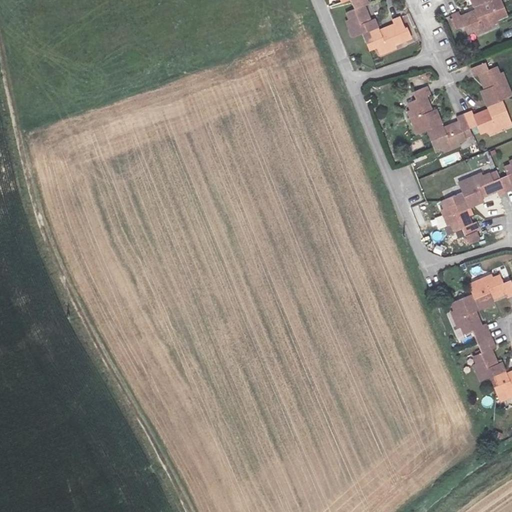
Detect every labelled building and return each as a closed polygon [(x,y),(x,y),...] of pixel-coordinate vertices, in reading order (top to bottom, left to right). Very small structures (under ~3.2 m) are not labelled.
[(402,30),(397,18),(390,21),(392,26),(376,32),(371,20),(367,21),(362,6),(366,4),(364,0),(347,0),(352,10),(346,13),(348,20),(345,22),(348,30),(350,29),(353,36),(360,34),(367,52),(375,49),(376,53),(384,50),(385,52),(393,48),(392,45),(399,42),(396,33),(402,30)] [(467,0),(472,12),(458,18),(455,13),(448,16),(453,29),(459,27),(463,35),(470,32),(472,36),(481,32),(480,30),(487,27),(486,25),(505,17),(497,0),(467,0)] [(479,63),(467,68),(470,76),(475,75),(480,90),(476,92),(484,111),(470,116),(467,111),(452,118),(454,123),(440,129),(432,109),(427,111),(422,96),(426,94),(423,86),(410,91),(413,100),(404,103),(406,109),(403,111),(406,119),(408,119),(414,133),(422,130),(430,151),(437,148),(438,151),(447,147),(447,149),(456,145),(455,142),(461,139),(458,131),(472,124),(476,133),(481,131),(482,134),(491,131),(490,129),(496,126),(495,124),(505,120),(496,100),(504,97),(498,82),(500,81),(496,72),(493,74),(490,67),(482,70),(479,63)] [(470,241),(480,237),(477,229),(480,228),(477,220),(474,221),(468,207),(485,200),(484,196),(497,190),(499,195),(511,189),(511,184),(511,161),(504,165),(507,171),(492,177),(489,170),(481,173),(479,170),(470,173),(471,176),(461,180),(466,191),(445,199),(447,207),(445,208),(447,214),(444,216),(448,225),(453,223),(456,230),(464,226),(470,241)] [(511,369),(503,373),(498,361),(494,362),(488,347),(493,346),(484,321),(478,323),(473,309),(493,301),(491,297),(505,292),(507,295),(511,293),(511,286),(509,280),(503,282),(500,273),(492,276),(491,272),(475,278),(478,288),(455,296),(457,303),(451,306),(455,316),(452,317),(455,326),(460,324),(462,330),(470,327),(479,350),(472,353),(475,361),(469,363),(473,371),(476,370),(479,376),(486,374),(495,398),(509,393),(511,394),(511,393),(511,369)]
